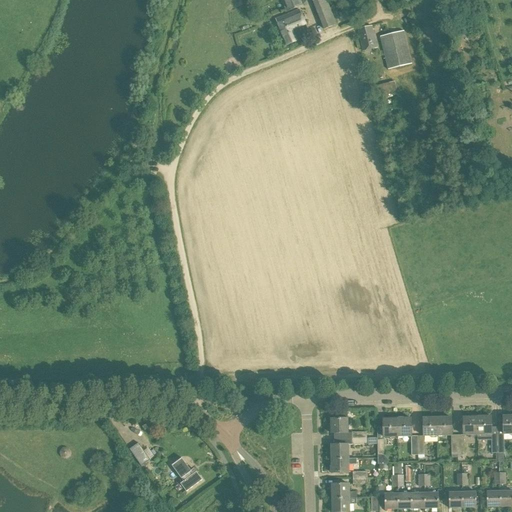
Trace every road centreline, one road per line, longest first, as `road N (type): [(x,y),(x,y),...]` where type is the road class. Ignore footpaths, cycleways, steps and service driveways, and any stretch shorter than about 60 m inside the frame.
road 1 (track): [(378,18),(215,89),(191,119),(169,174)]
road 2 (track): [(197,413),(202,366),(169,174)]
road 3 (tertiary): [(223,435),(181,405),(0,405)]
road 4 (unclassified): [(305,398),(511,393)]
